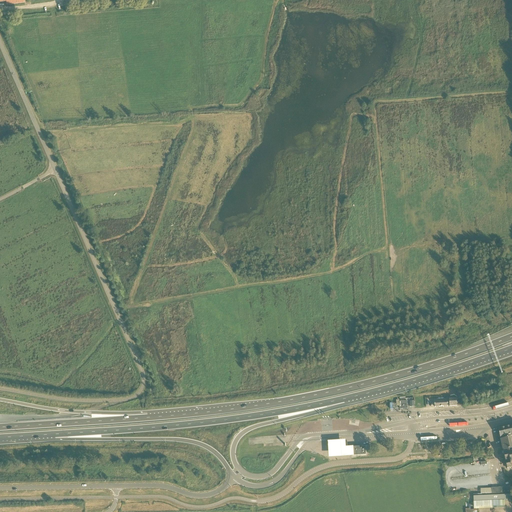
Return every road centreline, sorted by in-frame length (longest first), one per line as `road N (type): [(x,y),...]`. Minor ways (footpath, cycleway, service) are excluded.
road 1 (trunk): [(511,336),(328,392),(147,418)]
road 2 (trunk): [(54,434),(213,421),(344,398)]
road 3 (unclassified): [(143,374),(55,169)]
road 4 (trunk): [(54,434),(194,442),(234,477)]
road 5 (unclassified): [(258,501),(324,466),(400,457),(411,432)]
road 6 (trunk): [(344,398),(511,348)]
road 7 (trunk): [(241,471),(232,452),(245,430),(344,398)]
road 8 (trunk): [(147,418),(0,400)]
road 9 (trunk): [(147,418),(0,427)]
road 10 (unclassified): [(55,169),(0,43)]
road 11 (tertiary): [(234,477),(197,496),(116,486)]
